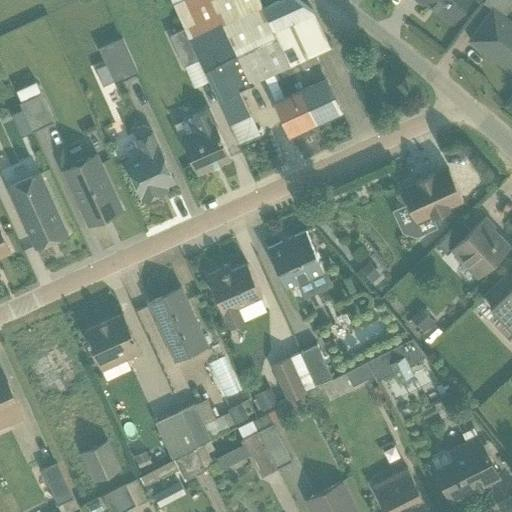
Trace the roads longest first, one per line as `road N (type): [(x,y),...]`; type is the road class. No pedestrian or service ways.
road 1 (residential): [(460,101),(0,312)]
road 2 (unclassified): [(460,101),(333,0)]
